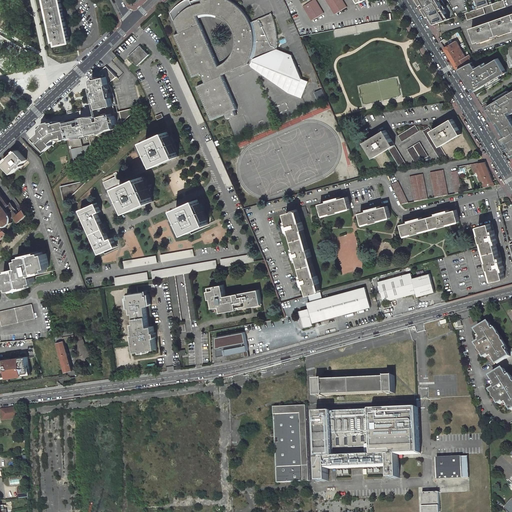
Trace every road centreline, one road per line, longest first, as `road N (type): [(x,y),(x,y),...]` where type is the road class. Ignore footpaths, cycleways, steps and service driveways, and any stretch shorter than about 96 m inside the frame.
road 1 (residential): [(0,400),(244,364),(511,291)]
road 2 (tertiary): [(401,0),(511,182)]
road 3 (residential): [(0,145),(130,23)]
